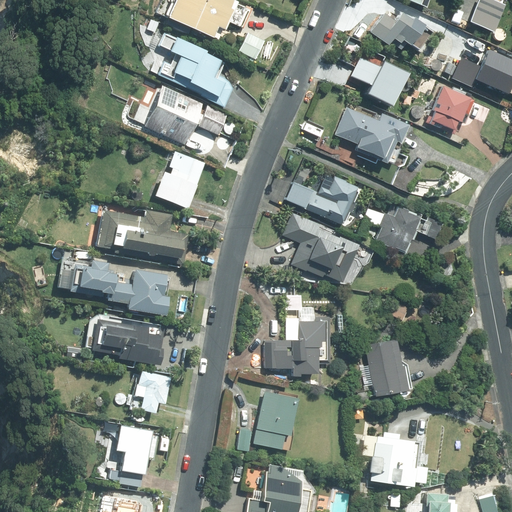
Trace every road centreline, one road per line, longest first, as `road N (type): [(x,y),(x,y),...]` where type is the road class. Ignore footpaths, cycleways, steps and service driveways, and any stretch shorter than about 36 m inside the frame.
road 1 (residential): [(188,511),(245,207),(333,0)]
road 2 (residential): [(511,173),(491,201),(483,235),(511,413)]
